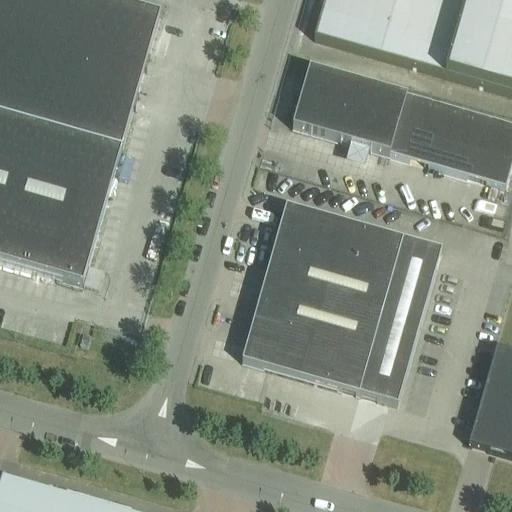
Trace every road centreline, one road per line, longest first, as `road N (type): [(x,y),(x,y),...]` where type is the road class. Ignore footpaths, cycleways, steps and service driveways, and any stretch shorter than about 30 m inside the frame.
road 1 (unclassified): [(148,447),(277,0)]
road 2 (unclassified): [(360,511),(148,447)]
road 3 (unclassified): [(148,447),(0,406)]
